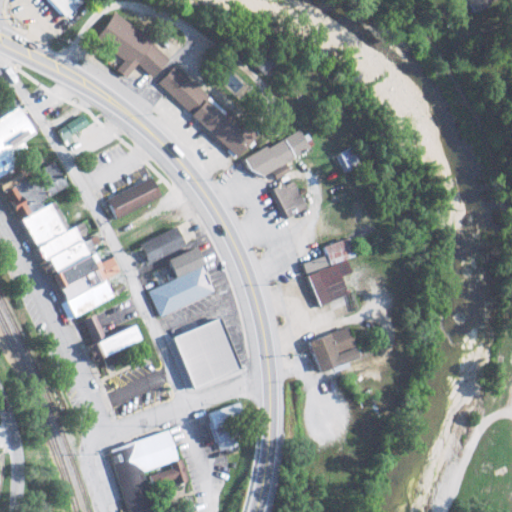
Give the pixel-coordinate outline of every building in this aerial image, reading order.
[(46,0),(80,0),(81,1),(62,18),(46,0)] [(461,0),(472,14),(491,0),(461,0)] [(110,13),(164,57),(146,80),(91,36),(110,13)] [(261,74),(272,63),(259,52),(249,63),(261,74)] [(171,66),(251,136),(233,156),(154,86),(171,66)] [(0,193),(78,315),(108,296),(99,281),(117,270),(110,259),(91,246),(95,240),(86,234),(78,221),(68,228),(54,206),(43,199),(66,185),(50,160),(33,172),(26,172),(32,163),(18,140),(40,126),(12,106),(0,114),(0,193)] [(60,139),(85,125),(80,115),(54,129),(60,139)] [(240,159),(295,129),(306,150),(251,180),(240,159)] [(340,171),(359,164),(352,145),(333,152),(340,171)] [(102,200),(112,219),(155,197),(145,178),(102,200)] [(269,189),(289,179),(302,207),(282,217),(269,189)] [(136,244),(173,227),(182,248),(145,264),(136,244)] [(314,305),(345,295),(338,275),(348,272),(344,259),(351,256),(345,237),(320,245),(323,255),(300,262),(314,305)] [(165,259),(194,246),(201,262),(172,275),(165,259)] [(150,271),(154,284),(171,279),(167,266),(150,271)] [(146,290),(199,268),(210,292),(157,315),(146,290)] [(137,340),(131,324),(101,336),(92,313),(77,319),(92,358),(137,340)] [(169,336),(188,388),(237,370),(218,318),(169,336)] [(305,339),(315,370),(356,358),(346,326),(305,339)] [(205,412),(216,450),(237,444),(230,421),(241,418),(236,403),(205,412)] [(165,431),(101,449),(119,511),(193,511),(191,505),(167,511),(149,511),(138,470),(167,462),(169,468),(145,475),(148,485),(171,478),(172,484),(184,480),(178,458),(173,459),(165,431)]
